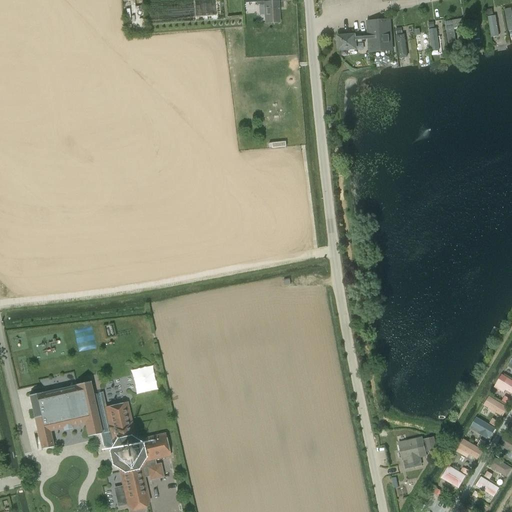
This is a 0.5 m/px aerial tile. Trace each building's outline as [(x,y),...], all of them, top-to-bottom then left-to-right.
[(278,2),(268,2),(268,0),(256,0),(256,5),(264,4),(265,23),(279,23),(278,2)] [(511,18),(509,7),(502,9),(508,30),(511,29),(511,18)] [(489,36),(497,36),(496,15),(488,15),(489,36)] [(391,19),(369,21),(366,21),(368,53),(393,51),(391,19)] [(464,44),(461,19),(445,21),(448,46),(464,44)] [(472,39),(481,38),(477,19),(468,21),(472,39)] [(437,29),(428,30),(430,51),(439,50),(437,29)] [(414,31),(415,52),(423,52),(422,30),(414,31)] [(397,57),(406,57),(404,34),(396,34),(397,57)] [(354,36),(338,37),(339,50),(355,49),(354,36)] [(135,392),(158,389),(155,366),(132,369),(135,392)] [(511,394),(511,380),(501,373),(493,386),(503,393),(505,390),(511,394)] [(149,500),(144,479),(150,478),(151,482),(164,479),(161,465),(156,466),(155,459),(169,456),(164,434),(141,439),(134,435),(127,403),(105,408),(100,386),(92,388),(90,382),(76,385),(77,386),(42,394),(41,393),(29,396),(30,398),(41,448),(40,448),(41,450),(53,447),(49,432),(63,428),(63,430),(71,429),(71,427),(84,424),(87,436),(87,437),(100,434),(103,447),(110,452),(113,464),(119,468),(127,505),(149,500)] [(504,415),(508,405),(486,397),(482,407),(504,415)] [(489,440),(496,428),(475,416),(468,429),(489,440)] [(500,445),(511,451),(511,439),(505,436),(500,445)] [(402,461),(403,461),(405,469),(422,466),(420,458),(427,456),(426,452),(437,449),(434,437),(423,439),(423,437),(398,443),(402,461)] [(455,451),(467,458),(469,455),(477,459),(483,450),(462,438),(455,451)] [(487,465),(505,477),(511,468),(493,456),(487,465)] [(459,488),(466,474),(446,465),(439,479),(459,488)] [(494,497),(500,488),(481,475),(475,485),(494,497)]
